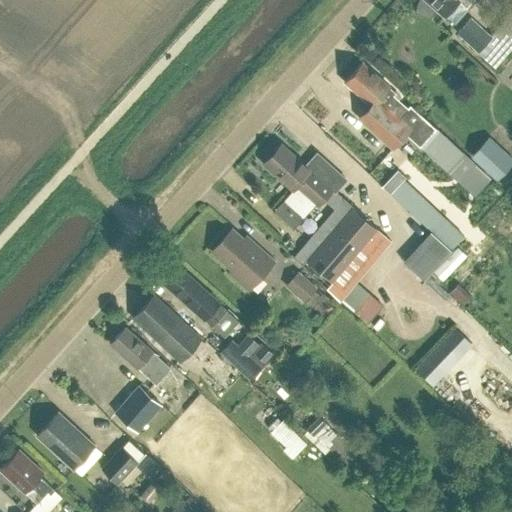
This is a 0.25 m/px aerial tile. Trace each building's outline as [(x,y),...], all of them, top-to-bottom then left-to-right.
[(419,0),(415,12),(430,18),(438,10),(445,16),(459,0),(466,7),(472,0),(419,0)] [(477,50),(477,51),(495,68),(511,48),(511,22),(506,17),(491,34),(471,17),(457,33),(477,50)] [(408,108),(393,94),(395,91),(389,86),(362,62),(345,81),(360,95),(359,97),(366,103),(368,101),(371,104),(359,117),(392,147),(408,130),(397,120),(408,108)] [(306,165),(282,143),(278,147),(274,148),(267,156),(267,159),(263,163),(292,190),(296,185),(318,205),(331,189),(334,192),(346,179),(317,153),(306,165)] [(390,192),(405,176),(397,169),(382,185),(390,192)] [(340,300),(391,239),(377,228),(352,206),(307,259),(332,281),(327,287),(340,300)] [(249,243),(232,227),(211,250),(232,269),(229,272),(248,289),(274,261),(252,240),(249,243)] [(451,249),(430,229),(416,244),(438,264),(451,249)] [(179,266),(165,282),(212,325),(227,309),(179,266)] [(304,301),(317,286),(298,269),(285,284),(304,301)] [(199,336),(154,295),(134,317),(157,339),(179,358),(199,336)] [(136,338),(123,327),(111,341),(128,355),(126,357),(138,367),(138,366),(156,382),(170,366),(152,351),(153,350),(137,336),(136,338)] [(251,378),(262,366),(232,339),(221,351),(251,378)] [(261,340),(252,350),(265,362),(274,352),(261,340)] [(138,431),(162,403),(139,382),(114,410),(138,431)] [(73,468),(95,444),(58,411),(37,435),(73,468)] [(313,434),(326,421),(319,415),(306,427),(313,434)] [(282,418),(271,430),(286,445),(283,448),(291,456),(306,442),(282,418)] [(119,482),(139,460),(121,444),(101,466),(119,482)] [(44,470),(19,448),(0,469),(25,492),(37,502),(41,497),(47,491),(50,493),(54,489),(40,475),(44,470)] [(151,482),(141,495),(149,501),(159,489),(151,482)] [(198,511),(199,511),(182,497),(168,511),(198,511)]
